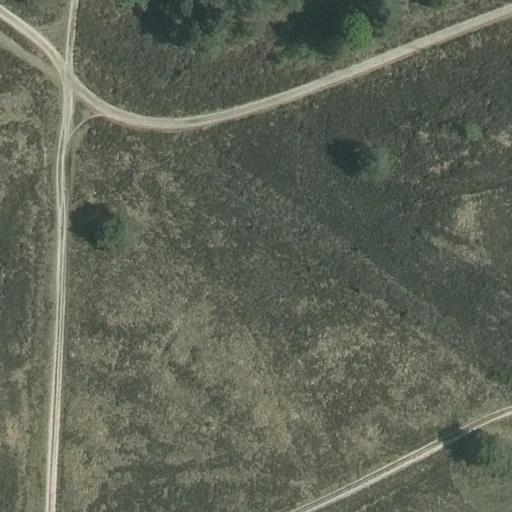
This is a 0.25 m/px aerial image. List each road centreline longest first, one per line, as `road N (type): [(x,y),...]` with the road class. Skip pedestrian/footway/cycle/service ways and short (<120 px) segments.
road 1 (track): [(511,9),(231,116),(170,125),(91,101),(0,39)]
road 2 (track): [(51,511),(71,70)]
road 3 (track): [(300,511),(511,410)]
